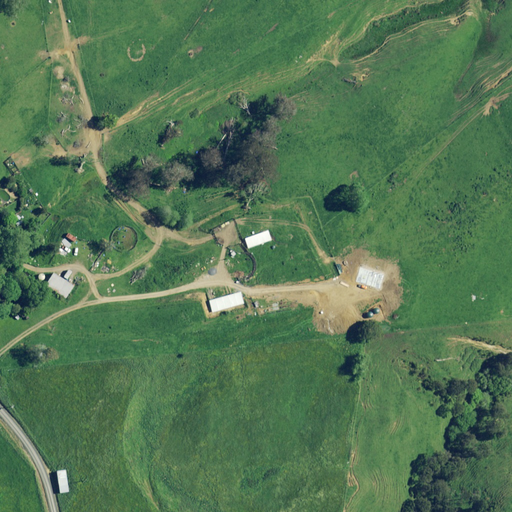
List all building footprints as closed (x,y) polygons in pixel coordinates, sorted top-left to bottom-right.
[(270,241),(267,231),(244,239),(247,249),(270,241)] [(66,233),(64,237),(72,242),(75,238),(66,233)] [(72,244),(63,239),(56,253),(65,257),(72,244)] [(78,266),(67,261),(65,264),(76,270),(78,266)] [(73,287),(53,274),(45,287),(66,299),(73,287)] [(242,304),(239,293),(208,301),(211,313),(242,304)] [(68,493),(64,471),(56,472),(59,494),(68,493)]
